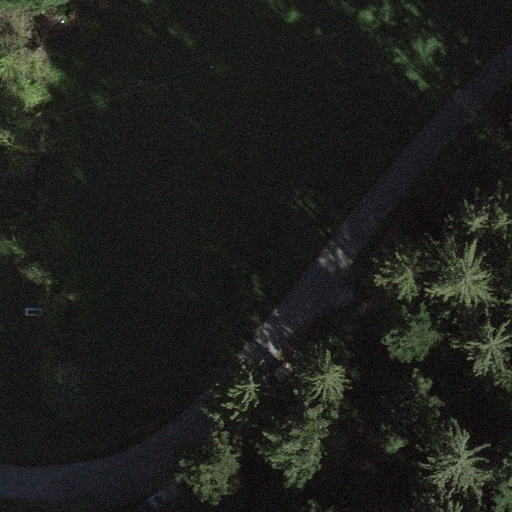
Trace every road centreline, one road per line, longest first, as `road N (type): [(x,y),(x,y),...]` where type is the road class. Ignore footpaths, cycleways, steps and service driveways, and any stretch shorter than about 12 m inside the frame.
road 1 (unclassified): [(0,482),(81,488),(140,473),(198,435),(511,79)]
road 2 (track): [(511,276),(367,291),(329,286)]
